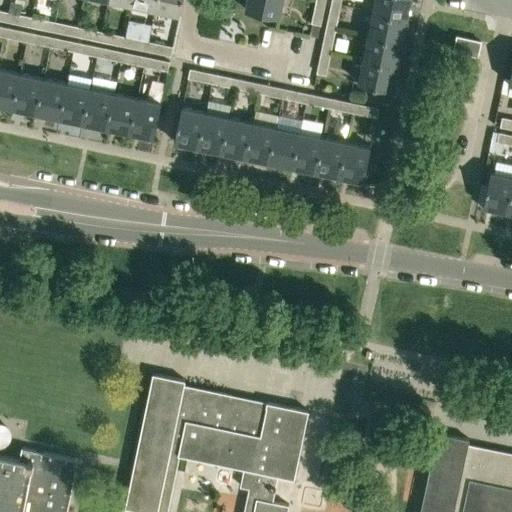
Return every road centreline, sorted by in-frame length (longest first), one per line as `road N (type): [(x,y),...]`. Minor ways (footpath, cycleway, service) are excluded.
road 1 (unclassified): [(391,260),(0,191)]
road 2 (unclassified): [(0,219),(137,240),(391,260)]
road 3 (unclassified): [(511,281),(391,260)]
